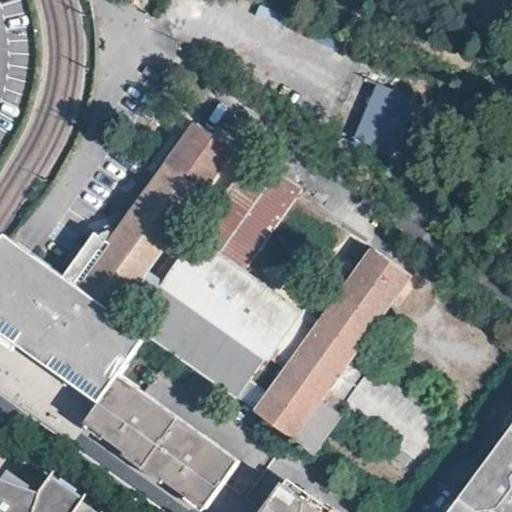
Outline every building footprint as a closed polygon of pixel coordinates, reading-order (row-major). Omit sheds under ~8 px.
[(359,142),(411,157),(427,100),(374,86),(359,142)] [(235,150),(199,124),(115,246),(100,234),(70,277),(62,287),(32,266),(0,310),(0,314),(17,326),(29,335),(23,344),(104,401),(123,376),(152,336),(318,454),(344,416),(338,410),(344,402),(431,464),(457,429),(356,356),(422,263),(387,236),(324,323),(306,310),(303,313),(268,289),(242,271),(249,262),(300,188),(257,157),(133,329),(118,317),(235,150)] [(70,277),(26,246),(14,238),(0,260),(0,339),(5,343),(18,351),(23,344),(29,335),(17,326),(0,314),(0,310),(32,266),(62,287),(70,277)] [(268,289),(274,281),(249,262),(242,271),(268,289)] [(93,416),(90,422),(121,445),(181,489),(209,509),(227,484),(243,462),(123,376),(104,401),(93,416)] [(511,511),(511,428),(458,501),(472,511),(473,511),(511,511)] [(90,511),(72,498),(44,484),(35,496),(34,500),(23,494),(27,490),(4,473),(0,478),(0,511),(90,511)] [(262,510),(260,511),(327,511),(283,481),(262,510)] [(473,511),(472,511),(458,501),(449,511),(473,511)]
